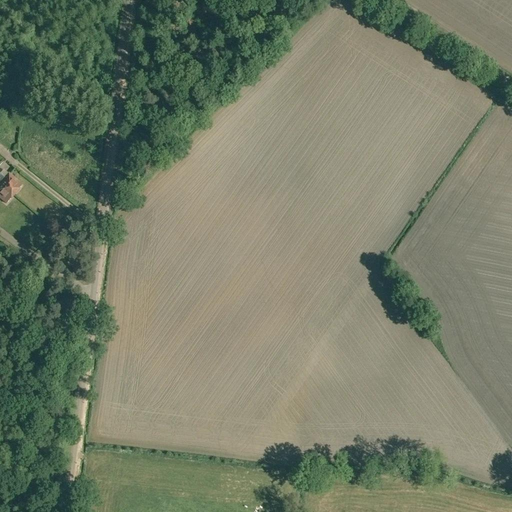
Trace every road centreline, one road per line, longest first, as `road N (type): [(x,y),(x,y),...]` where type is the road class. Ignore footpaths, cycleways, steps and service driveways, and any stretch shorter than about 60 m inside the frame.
road 1 (unclassified): [(67,511),(130,0)]
road 2 (unclassified): [(511,85),(383,0)]
